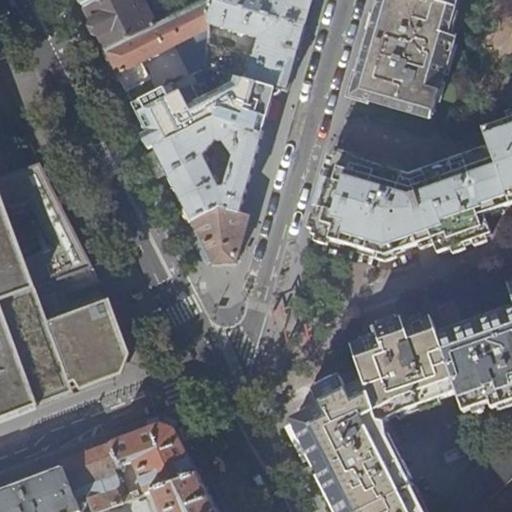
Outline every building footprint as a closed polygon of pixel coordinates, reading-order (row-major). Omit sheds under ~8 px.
[(141,0),(98,0),(84,8),(94,28),(106,52),(156,27),(141,0)] [(210,25),(211,1),(210,0),(156,27),(106,52),(122,82),(134,76),(136,73),(142,70),(140,64),(210,29),(210,25)] [(209,0),(210,0),(211,1),(305,27),(313,0),(209,0)] [(361,67),(354,94),(433,117),(457,36),(449,34),(458,0),(380,0),(380,4),(361,67)] [(211,1),(210,25),(260,39),(253,63),(241,60),(243,55),(209,46),(208,61),(208,67),(233,75),(277,89),(287,92),(296,61),(297,58),(305,27),(211,1)] [(200,72),(208,67),(208,61),(197,66),(200,72)] [(142,101),(134,105),(142,123),(149,120),(155,132),(152,134),(160,149),(208,122),(216,121),(263,136),(271,110),(277,89),(233,75),(230,87),(207,98),(195,74),(148,98),(143,101),(142,101)] [(140,93),(143,101),(148,98),(144,91),(140,93)] [(130,99),(134,105),(142,101),(139,94),(130,99)] [(317,220),(313,233),(350,245),(386,257),(414,247),(433,240),(438,254),(468,243),(492,235),(485,214),(511,204),(511,113),(509,115),(511,122),(484,131),(490,147),(424,171),(426,178),(413,183),(403,179),(404,173),(337,151),(334,163),(317,220)] [(253,172),(263,136),(216,121),(208,122),(160,149),(157,151),(163,162),(181,199),(192,221),(218,206),(241,213),(253,172)] [(0,422),(26,412),(59,400),(41,357),(47,354),(40,337),(23,291),(34,288),(25,263),(12,226),(0,192),(0,422)] [(251,216),(241,213),(218,206),(192,221),(193,221),(204,243),(206,247),(209,253),(212,259),(215,265),(237,264),(245,237),(251,216)] [(204,243),(193,221),(185,225),(196,247),(204,243)] [(212,259),(209,253),(201,256),(204,264),(212,259)] [(380,338),(353,348),(365,384),(380,422),(386,421),(418,407),(459,394),(466,412),(492,403),(494,409),(511,403),(511,285),(510,286),(511,291),(511,312),(481,323),(440,338),(433,320),(406,330),(404,325),(393,329),(378,334),(380,338)] [(323,408),(294,422),(299,433),(319,471),(339,511),(424,511),(388,438),(386,421),(380,422),(365,384),(348,393),(341,381),(329,387),(316,394),(323,408)] [(62,463),(64,470),(80,511),(102,511),(109,509),(141,497),(139,490),(131,493),(130,491),(120,495),(118,488),(120,487),(121,483),(121,481),(116,471),(136,463),(148,495),(154,492),(199,475),(183,444),(176,430),(163,425),(145,431),(84,455),(62,463)] [(511,477),(511,431),(473,476),(496,496),(511,477)] [(0,493),(0,511),(80,511),(64,470),(24,485),(0,493)] [(227,511),(215,487),(207,490),(199,475),(154,492),(162,511),(227,511)]
